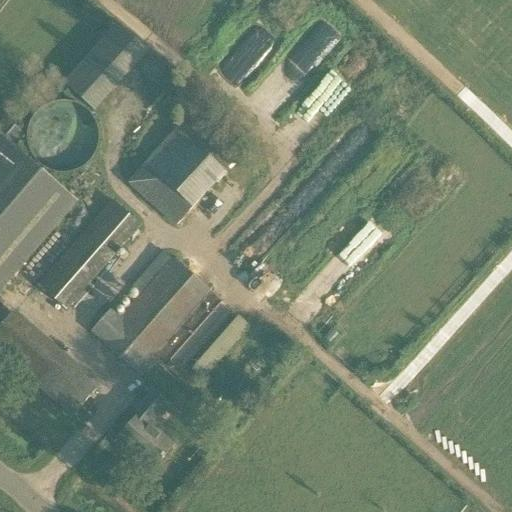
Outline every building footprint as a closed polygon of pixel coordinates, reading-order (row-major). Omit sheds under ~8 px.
[(116,24),(63,84),(95,112),(148,52),(116,24)] [(101,145),(102,140),(101,133),(99,126),(95,120),(90,114),(83,109),(78,107),(72,105),(65,105),(56,107),(51,109),(45,113),(40,117),(36,123),(34,129),(32,135),(32,141),(33,148),(35,153),(38,159),(42,164),(48,169),(55,173),(62,174),(67,175),(72,174),(79,173),(86,169),(92,164),(96,159),(99,152),(101,145)] [(193,111),(126,185),(175,229),(242,155),(193,111)] [(8,144),(0,153),(0,291),(76,203),(8,144)] [(66,312),(140,227),(112,202),(38,287),(66,312)] [(141,378),(213,294),(173,259),(171,260),(163,253),(132,288),(140,294),(121,316),(113,309),(91,334),(141,378)] [(0,329),(0,355),(72,418),(96,390),(10,317),(0,329)] [(191,372),(203,382),(250,328),(238,317),(191,372)] [(116,442),(151,472),(175,444),(152,424),(168,405),(152,392),(135,413),(139,417),(116,442)]
